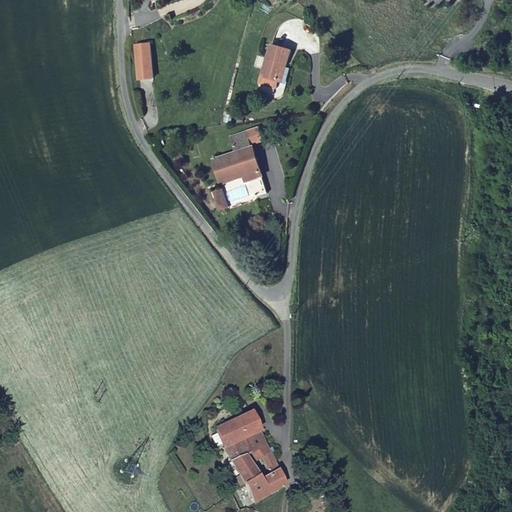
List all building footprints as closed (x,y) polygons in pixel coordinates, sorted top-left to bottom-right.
[(497,34),(483,42),(487,48),(501,41),(497,34)] [(147,38),(132,40),(135,75),(150,74),(147,38)] [(294,46),(272,40),(261,80),(280,84),(287,62),(289,61),(294,46)] [(259,163),(247,128),(231,135),(237,150),(215,157),(223,180),(245,173),(247,178),(263,172),(259,163)] [(228,205),(222,186),(215,188),(221,207),(228,205)] [(216,430),(221,440),(242,486),(237,488),(242,498),(247,496),(249,499),(284,483),(250,409),(214,426),(216,430)] [(221,440),(216,430),(210,433),(214,444),(221,440)]
